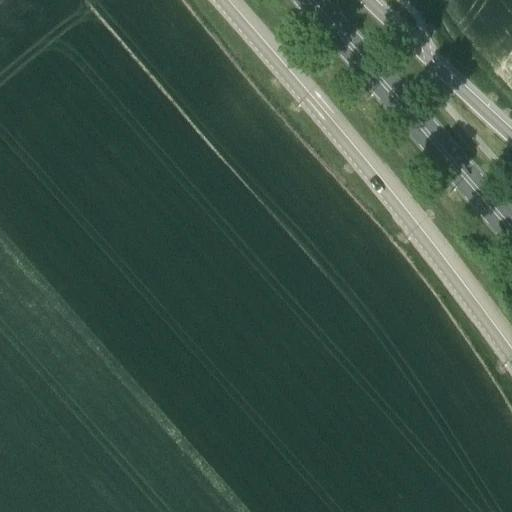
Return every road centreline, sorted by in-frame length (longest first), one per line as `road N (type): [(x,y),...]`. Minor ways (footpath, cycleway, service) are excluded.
road 1 (primary): [(225,0),(423,227),(511,347)]
road 2 (primary): [(310,0),(511,225)]
road 3 (primary): [(511,134),(371,0)]
